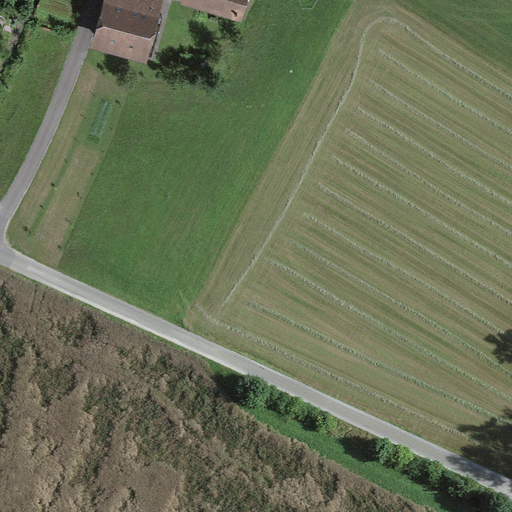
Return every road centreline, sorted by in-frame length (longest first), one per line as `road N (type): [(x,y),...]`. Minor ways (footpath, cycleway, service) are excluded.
road 1 (unclassified): [(0,259),(511,499)]
road 2 (residential): [(0,217),(58,107),(94,0)]
